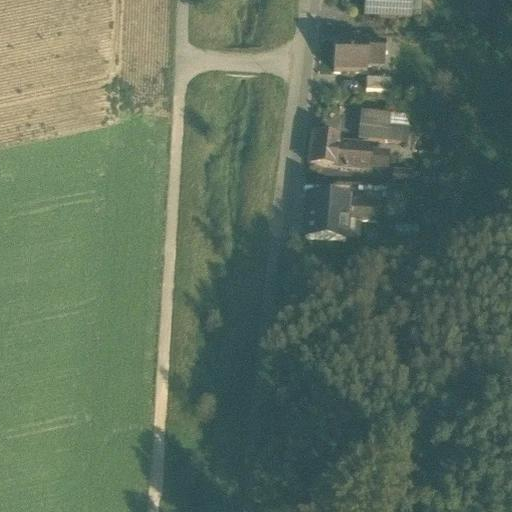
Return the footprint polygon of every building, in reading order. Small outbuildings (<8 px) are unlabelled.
[(381,21),(393,21),(393,19),(408,20),(409,0),(366,0),(366,18),(381,19),(381,21)] [(367,76),(367,70),(367,44),(367,43),(334,43),(333,76),(367,76)] [(384,44),(367,44),(367,70),(377,70),(377,62),(384,62),(384,44)] [(361,94),(392,95),(392,81),(361,81),(361,94)] [(360,114),(359,128),(383,131),(384,117),(360,114)] [(358,141),(400,146),(401,133),(383,131),(359,128),(358,141)] [(309,165),(335,168),(337,146),(338,138),(313,135),(309,165)] [(354,147),(337,146),(335,168),(344,169),(344,171),(347,171),(347,169),(368,172),(370,149),(354,148),(354,147)] [(390,168),(391,148),(375,147),(373,167),(390,168)] [(377,204),(395,206),(396,195),(378,194),(377,204)] [(345,243),(346,223),(348,202),(348,200),(308,197),(305,240),(345,243)] [(377,204),(348,202),(346,223),(375,225),(377,204)]
